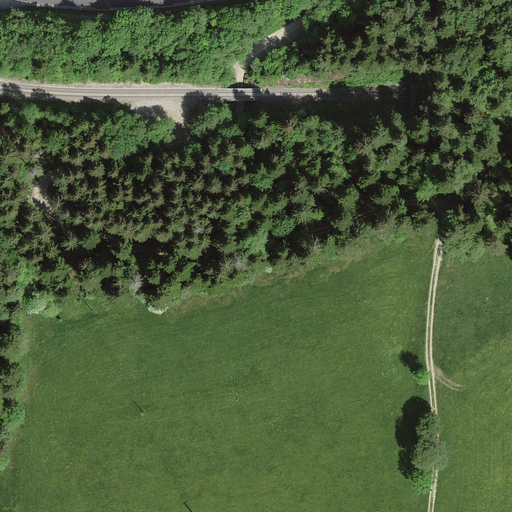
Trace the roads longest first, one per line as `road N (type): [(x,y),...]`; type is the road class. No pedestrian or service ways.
road 1 (track): [(206,253),(142,249),(62,220),(43,205),(45,184),(79,164),(222,130),(236,110),(242,64),(339,0)]
road 2 (track): [(206,253),(285,240),(407,202),(441,210),(447,229),(430,317),(432,511)]
